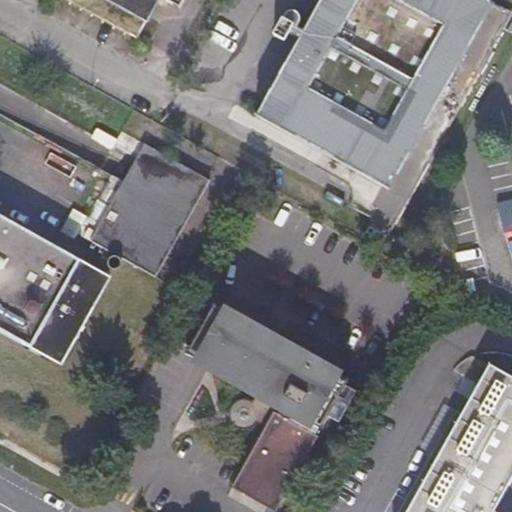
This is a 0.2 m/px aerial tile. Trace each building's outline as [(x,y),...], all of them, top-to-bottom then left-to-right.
[(105,0),(147,23),(159,0),(169,0),(181,6),(183,0),(105,0)] [(387,185),(407,197),(511,12),(493,1),(491,0),(318,0),(312,11),(297,3),(276,37),(293,46),(259,106),(387,185)] [(153,272),(204,181),(142,147),(91,237),(153,272)] [(61,233),(76,239),(86,214),(71,208),(61,233)] [(0,330),(54,361),(105,272),(0,212),(0,330)] [(271,422),(235,488),(278,511),(281,511),(356,376),(217,301),(189,352),(257,388),(253,396),(250,394),(249,394),(248,394),(247,394),(246,393),(243,393),(242,394),(240,394),(239,394),(234,397),(233,398),(233,399),(232,400),(231,400),(231,401),(230,402),(230,403),(229,406),(229,410),(229,411),(229,412),(230,415),(232,419),(234,420),(235,421),(237,423),(238,423),(240,424),(248,424),(250,423),(251,423),(253,421),(254,420),(255,419),(257,418),(257,417),(258,416),(258,415),(271,422)] [(511,511),(511,376),(488,363),(404,511),(511,511)]
